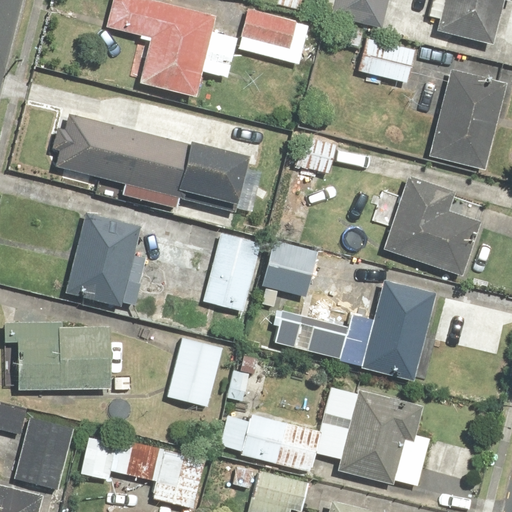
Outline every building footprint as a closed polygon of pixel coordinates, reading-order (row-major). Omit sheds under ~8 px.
[(233,41),(205,34),(209,19),(135,0),(108,0),(101,30),(145,42),(133,87),(188,101),(195,74),(223,82),(233,41)] [(245,0),(245,1),(294,13),(297,0),(245,0)] [(326,0),(323,18),(342,22),(337,46),(356,50),(361,26),(380,30),(385,0),(326,0)] [(507,0),(439,0),(432,32),(488,44),(497,4),(506,6),(507,0)] [(304,25),(243,11),(233,52),(295,66),(304,25)] [(362,40),(354,75),(403,85),(411,51),(362,40)] [(481,175),(502,85),(444,71),(422,161),(481,175)] [(45,150),(56,153),(52,169),(117,187),(114,201),(169,216),(175,195),(229,210),(242,162),(67,114),(62,132),(51,129),(45,150)] [(296,142),(288,167),(323,177),(331,152),(296,142)] [(368,221),(385,227),(377,252),(456,280),(476,224),(444,213),(450,194),(403,178),(397,194),(380,188),(368,221)] [(129,253),(136,225),(80,211),(60,294),(130,311),(143,256),(129,253)] [(238,315),(256,246),(217,235),(198,304),(238,315)] [(308,254),(272,244),(261,286),(256,285),(250,312),(275,319),(282,292),(298,296),(308,254)] [(409,383),(430,297),(376,283),(355,370),(409,383)] [(10,327),(10,393),(104,393),(104,326),(10,327)] [(204,410),(220,347),(177,337),(161,399),(204,410)] [(239,404),(245,375),(223,370),(217,398),(239,404)] [(416,409),(326,389),(312,456),(333,461),(331,471),(413,489),(424,439),(411,436),(416,409)] [(217,447),(236,452),(235,457),(303,475),(313,433),(246,416),(244,421),(224,416),(217,447)] [(54,494),(70,429),(25,418),(9,483),(54,494)] [(115,441),(82,433),(73,476),(105,483),(107,475),(115,441)] [(145,502),(188,511),(191,511),(203,460),(115,441),(107,475),(149,484),(145,502)] [(299,511),(305,484),(253,473),(245,511),(299,511)] [(0,511),(35,511),(38,500),(0,491),(0,511)] [(365,511),(322,502),(319,511),(365,511)]
